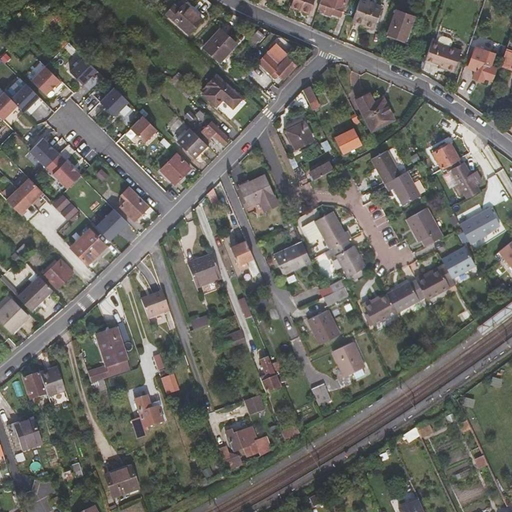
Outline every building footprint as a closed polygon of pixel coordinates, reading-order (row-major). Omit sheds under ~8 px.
[(291,0),(290,6),(310,13),(314,0),(291,0)] [(320,0),(318,8),(323,11),(322,13),(330,16),(331,13),(340,17),(346,0),(320,0)] [(358,0),(351,21),(373,28),(381,6),(364,0),(358,0)] [(181,9),(176,3),(168,12),(182,25),(190,32),(203,18),(186,3),(181,9)] [(387,33),(405,40),(413,16),(395,10),(387,33)] [(257,31),(259,28),(255,25),(250,31),(254,35),(257,31)] [(237,42),(221,27),(205,45),(221,60),(237,42)] [(271,31),(261,27),(259,28),(257,31),(265,36),(271,31)] [(439,38),(437,42),(450,47),(452,42),(450,39),(442,36),(439,38)] [(431,40),(425,59),(439,64),(445,66),(444,68),(454,72),(461,50),(450,47),(437,42),(431,40)] [(511,41),(508,40),(499,66),(511,70),(511,41)] [(469,50),(466,57),(477,61),(471,77),(483,82),(484,79),(490,81),(494,69),(488,67),(492,54),(481,50),(471,46),(469,50)] [(290,73),(296,80),(304,70),(289,57),(282,65),(269,53),(261,62),(276,76),(280,73),(286,78),(290,73)] [(71,71),(84,84),(98,69),(85,57),(71,71)] [(46,65),(32,80),(46,94),(55,85),(57,87),(62,81),(46,65)] [(206,93),(218,104),(224,96),(235,105),(242,96),(218,74),(210,83),(213,86),(206,93)] [(18,105),(25,111),(39,96),(26,83),(11,98),(18,105)] [(102,101),(116,115),(130,101),(116,86),(102,101)] [(303,90),(313,111),(321,107),(310,87),(303,90)] [(0,116),(3,120),(18,105),(11,98),(5,92),(0,97),(0,116)] [(357,100),(374,130),(395,119),(384,98),(373,104),(368,95),(357,100)] [(213,122),(213,121),(201,109),(198,112),(210,124),(213,122)] [(133,127),(146,141),(158,128),(145,115),(133,127)] [(187,115),(183,118),(188,123),(191,119),(187,115)] [(357,125),(361,122),(357,115),(353,117),(357,125)] [(213,122),(210,124),(204,130),(211,138),(215,135),(224,144),(230,138),(213,122)] [(297,150),(314,141),(306,124),(289,133),(297,150)] [(209,144),(192,127),(179,140),(197,156),(209,144)] [(344,153),(362,144),(354,129),(336,137),(344,153)] [(68,187),(81,175),(44,137),(31,150),(68,187)] [(434,152),(445,172),(447,170),(449,173),(454,171),(466,192),(479,185),(465,162),(462,164),(450,143),(434,152)] [(192,166),(178,151),(162,168),(176,182),(192,166)] [(386,184),(402,175),(389,152),(373,160),(386,184)] [(309,173),(313,181),(332,170),(329,163),(309,173)] [(100,182),(108,173),(104,169),(96,177),(100,182)] [(421,197),(407,172),(402,175),(386,184),(390,192),(395,190),(404,206),(421,197)] [(266,175),(241,187),(247,200),(244,202),(246,207),(260,200),(265,210),(278,204),(266,175)] [(29,177),(18,188),(32,202),(43,191),(29,177)] [(18,188),(7,200),(21,213),(32,202),(18,188)] [(208,194),(214,209),(221,206),(214,188),(208,194)] [(134,220),(149,205),(136,192),(121,207),(134,220)] [(55,203),(62,210),(71,201),(65,194),(55,203)] [(73,203),(71,201),(62,210),(63,212),(73,203)] [(80,210),(73,203),(63,212),(70,219),(80,210)] [(346,240),(352,237),(347,229),(345,230),(333,209),(316,219),(314,219),(322,232),(331,249),(334,247),(346,240)] [(423,241),(424,246),(443,236),(428,209),(407,220),(419,242),(423,241)] [(454,213),(460,223),(464,219),(459,210),(454,213)] [(217,228),(212,215),(206,217),(212,230),(217,228)] [(322,232),(314,219),(316,219),(315,218),(303,224),(311,238),(322,232)] [(88,263),(106,246),(90,230),(73,247),(88,263)] [(350,247),(346,240),(334,247),(337,253),(337,255),(349,276),(365,267),(354,245),(350,247)] [(511,241),(499,251),(511,268),(511,241)] [(167,258),(161,242),(158,244),(159,246),(164,259),(167,258)] [(284,274),(312,262),(303,242),(275,255),(284,274)] [(255,260),(248,244),(232,251),(239,267),(255,260)] [(44,245),(26,262),(30,267),(48,249),(44,245)] [(445,264),(452,278),(476,265),(466,247),(443,259),(445,264)] [(197,287),(222,277),(213,255),(189,265),(197,287)] [(58,289),(72,276),(59,262),(46,276),(58,289)] [(448,284),(454,281),(452,278),(445,264),(439,267),(424,275),(422,272),(414,275),(415,277),(423,295),(424,296),(448,284)] [(393,311),(423,295),(415,277),(407,282),(405,280),(382,291),(383,293),(392,309),(393,311)] [(342,279),(330,284),(334,292),(326,296),(330,306),(343,300),(339,289),(345,287),(342,279)] [(23,300),(34,312),(54,292),(43,280),(23,300)] [(158,291),(165,310),(168,308),(161,290),(158,291)] [(159,312),(165,310),(158,291),(152,293),(159,312)] [(147,316),(159,312),(152,293),(150,294),(150,295),(140,299),(147,316)] [(369,321),(392,309),(383,293),(367,300),(366,296),(358,300),(369,321)] [(0,316),(14,332),(31,316),(13,298),(0,311),(0,316)] [(252,315),(250,310),(242,314),(243,318),(252,315)] [(320,344),(341,335),(330,310),(309,319),(320,344)] [(200,321),(202,328),(217,323),(214,315),(200,321)] [(97,341),(106,369),(109,368),(99,336),(118,329),(118,327),(93,335),(95,342),(97,341)] [(106,369),(89,374),(92,384),(104,379),(110,377),(121,372),(126,370),(130,368),(128,361),(118,329),(99,336),(109,368),(106,369)] [(229,347),(246,340),(242,329),(225,337),(229,347)] [(342,379),(361,371),(350,346),(332,355),(342,379)] [(261,378),(267,393),(282,387),(277,375),(275,376),(268,357),(260,360),(266,376),(261,378)] [(49,397),(65,391),(57,367),(41,373),(47,392),(49,397)] [(131,371),(130,368),(126,370),(121,372),(110,377),(131,371)] [(134,380),(131,371),(110,377),(113,387),(134,380)] [(31,398),(47,392),(41,373),(24,379),(31,398)] [(325,385),(312,391),(319,407),(332,401),(325,385)] [(250,415),(265,408),(259,395),(244,401),(250,415)] [(138,410),(150,405),(147,397),(135,401),(138,410)] [(239,419),(246,416),(241,403),(234,406),(239,419)] [(151,410),(150,405),(138,410),(141,419),(132,423),(138,441),(147,437),(145,430),(164,422),(159,407),(151,410)] [(16,427),(36,421),(35,418),(9,426),(17,453),(24,451),(16,427)] [(24,451),(44,445),(36,421),(16,427),(24,451)] [(285,440),(300,434),(296,425),(281,431),(285,440)] [(248,442),(254,439),(251,429),(231,437),(236,451),(250,445),(248,442)] [(257,459),(261,457),(255,442),(253,443),(256,451),(254,452),(257,459)] [(224,447),(218,450),(222,462),(229,460),(224,447)] [(116,498),(141,488),(132,466),(108,476),(116,498)] [(399,510),(400,511),(424,511),(419,500),(399,510)]
